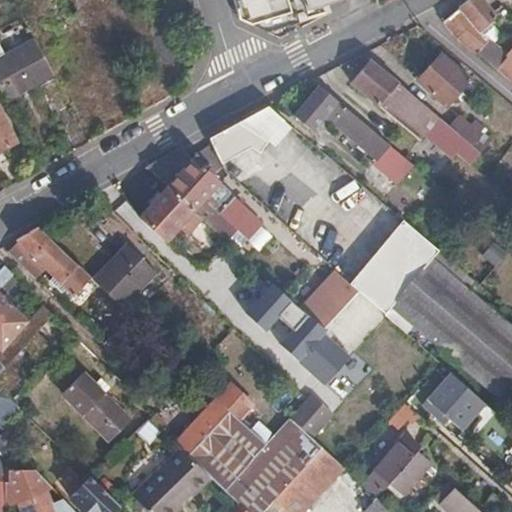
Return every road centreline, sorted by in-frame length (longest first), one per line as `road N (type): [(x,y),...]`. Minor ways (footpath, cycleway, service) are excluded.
road 1 (secondary): [(0,219),(243,93)]
road 2 (secondary): [(243,93),(408,10)]
road 3 (residential): [(408,10),(511,95)]
